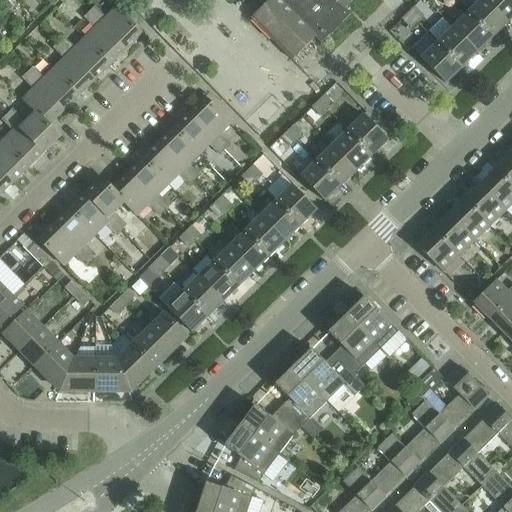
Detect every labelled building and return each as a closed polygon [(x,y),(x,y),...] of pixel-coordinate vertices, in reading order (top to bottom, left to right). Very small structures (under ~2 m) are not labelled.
[(258,0),(264,6),(251,20),(292,61),(315,39),(321,45),(351,15),(345,9),(354,0),(258,0)] [(484,0),(481,0),(468,14),(492,38),(508,23),(484,0)] [(511,0),(484,0),(508,23),(511,18),(511,0)] [(95,9),(89,14),(126,51),(142,35),(115,8),(105,19),(95,9)] [(414,8),(408,14),(417,23),(423,17),(414,8)] [(94,29),(84,39),(110,66),(126,51),(89,14),(84,19),(94,29)] [(417,23),(408,14),(402,20),(411,29),(417,23)] [(468,14),(453,29),(477,53),(492,38),(468,14)] [(442,20),(427,34),(437,44),(461,69),(477,53),(453,29),(452,30),(442,20)] [(426,35),(411,50),(421,60),(445,84),(461,69),(437,44),(436,45),(426,35)] [(64,39),(59,44),(95,81),(110,66),(84,39),(74,49),(64,39)] [(64,59),(53,69),(80,96),(95,81),(59,44),(53,49),(64,59)] [(33,69),(28,74),(64,111),(80,96),(53,69),(43,79),(33,69)] [(64,111),(28,74),(23,79),(33,90),(22,100),(35,114),(35,113),(49,127),(49,126),(64,111)] [(325,97),(318,103),(327,112),(333,106),(325,97)] [(204,98),(188,114),(224,151),(230,146),(219,136),(230,125),(204,98)] [(327,112),(318,103),(312,109),(321,118),(327,112)] [(12,111),(7,116),(44,153),(60,137),(49,126),(49,127),(35,113),(35,114),(25,124),(12,111)] [(188,114),(172,129),(199,156),(209,146),(219,156),(224,151),(188,114)] [(12,131),(2,141),(28,168),(44,153),(7,116),(2,121),(12,131)] [(363,116),(347,132),(371,157),(388,141),(363,116)] [(294,127),(288,133),(297,142),(303,136),(294,127)] [(172,129),(157,144),(194,181),(199,176),(189,166),(199,156),(172,129)] [(347,132),(332,147),(356,172),(371,157),(347,132)] [(297,142),(288,133),(281,139),(290,148),(297,142)] [(0,170),(13,183),(28,168),(2,141),(0,143),(0,170)] [(157,144),(142,159),(168,186),(178,176),(189,186),(194,181),(157,144)] [(332,147),(316,162),(341,187),(356,172),(332,147)] [(511,156),(511,155),(495,171),(511,187),(511,156)] [(142,159),(126,175),(163,212),(168,207),(158,196),(168,186),(142,159)] [(341,187),(316,162),(300,178),(324,203),(341,187)] [(253,167),(247,173),(256,182),(262,176),(253,167)] [(0,196),(13,183),(0,170),(0,196)] [(511,187),(495,171),(480,186),(505,212),(511,205),(511,187)] [(256,182),(247,173),(241,179),(250,188),(256,182)] [(126,175),(111,189),(111,190),(124,204),(137,217),(148,206),(158,217),(163,212),(126,175)] [(282,177),(266,192),(276,202),(300,227),(316,211),(292,186),(282,177)] [(100,178),(84,194),(121,231),(126,226),(114,214),(124,204),(111,190),(111,189),(100,178)] [(480,186),(464,201),(490,227),(505,212),(480,186)] [(84,194),(69,209),(95,236),(106,226),(116,237),(121,231),(84,194)] [(222,197),(216,203),(225,212),(231,206),(222,197)] [(464,201),(449,216),(475,242),(490,227),(464,201)] [(276,202),(260,217),(284,242),(300,227),(276,202)] [(225,212),(216,203),(210,209),(219,219),(225,212)] [(69,209),(54,225),(90,262),(95,257),(85,246),(95,236),(69,209)] [(449,216),(434,231),(459,257),(475,242),(449,216)] [(260,217),(245,233),(269,257),(284,242),(260,217)] [(90,262),(54,225),(38,240),(64,267),(75,256),(85,267),(90,262)] [(191,228),(185,234),(194,243),(200,237),(191,228)] [(459,257),(434,231),(418,247),(443,273),(459,257)] [(245,233),(229,248),(254,272),(269,257),(245,233)] [(194,243),(185,234),(179,240),(188,249),(194,243)] [(27,251),(36,260),(42,254),(33,245),(27,251)] [(229,248),(214,263),(238,288),(254,272),(229,248)] [(42,254),(36,260),(45,269),(51,263),(42,254)] [(161,258),(154,264),(163,273),(169,267),(161,258)] [(214,263),(198,278),(223,303),(238,288),(214,263)] [(163,273),(154,264),(148,270),(157,279),(163,273)] [(57,270),(51,275),(57,282),(63,276),(57,270)] [(198,278),(183,293),(207,318),(223,303),(198,278)] [(474,304),(489,320),(511,298),(511,288),(508,293),(497,282),(474,304)] [(65,289),(74,298),(80,292),(71,283),(65,289)] [(0,309),(12,297),(0,284),(0,309)] [(175,284),(158,300),(191,334),(207,318),(183,293),(175,284)] [(80,292),(74,298),(83,307),(89,301),(80,292)] [(128,292),(119,300),(125,307),(134,298),(128,292)] [(12,297),(0,309),(0,333),(3,337),(28,313),(12,297)] [(364,298),(346,315),(380,350),(398,333),(364,298)] [(511,298),(489,320),(505,336),(511,328),(511,298)] [(125,307),(119,300),(110,309),(116,316),(125,307)] [(28,313),(3,337),(18,353),(43,328),(28,313)] [(163,314),(147,330),(172,354),(188,338),(163,314)] [(342,347),(333,356),(354,377),(380,350),(346,315),(328,333),(342,347)] [(43,328),(18,353),(34,368),(58,344),(43,328)] [(147,330),(132,345),(156,369),(172,354),(147,330)] [(58,344),(34,368),(50,384),(51,383),(60,392),(74,359),(58,344)] [(132,345),(117,360),(130,393),(139,384),(140,385),(156,369),(132,345)] [(74,359),(60,392),(72,392),(72,394),(95,394),(95,360),(94,360),(94,348),(79,348),(74,359)] [(311,350),(293,367),(327,403),(343,387),(354,398),(365,388),(354,377),(333,356),(325,364),(311,350)] [(95,360),(95,394),(118,394),(118,393),(130,393),(117,360),(95,360)] [(289,400),(280,408),(301,429),(309,420),(327,403),(293,367),(275,385),(289,400)] [(430,391),(422,398),(426,402),(439,415),(439,416),(453,430),(488,396),(460,368),(445,382),(459,396),(447,408),(430,391)] [(442,378),(434,370),(414,390),(422,398),(442,378)] [(416,395),(407,403),(413,410),(422,401),(416,395)] [(425,430),(405,449),(404,449),(419,464),(453,430),(439,416),(439,415),(426,402),(411,416),(425,430)] [(254,406),(239,426),(278,456),(294,436),(301,429),(280,408),(270,418),(254,406)] [(511,421),(498,406),(463,440),(477,455),(478,455),(497,435),(511,450),(511,421)] [(239,426),(224,447),(240,459),(233,472),(259,485),(263,476),(272,483),(287,464),(278,457),(278,456),(239,426)] [(390,463),(371,483),(370,483),(385,498),(419,464),(404,449),(405,449),(392,435),(377,450),(390,463)] [(463,440),(429,474),(443,489),(443,488),(463,469),(483,489),(497,475),(478,455),(477,455),(463,440)] [(340,511),(369,511),(385,498),(370,483),(371,483),(357,469),(343,483),(356,497),(340,511)] [(429,474),(394,508),(398,511),(419,511),(423,508),(427,511),(459,511),(463,508),(443,488),(443,489),(429,474)] [(511,511),(511,489),(497,475),(483,489),(502,509),(499,511),(511,511)] [(205,483),(197,507),(211,511),(247,511),(252,498),(256,490),(231,477),(224,489),(205,483)]
